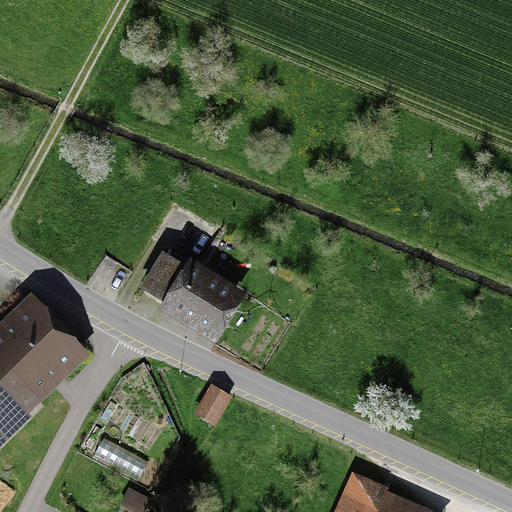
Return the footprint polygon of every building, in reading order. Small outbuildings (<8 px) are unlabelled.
[(231,297),(180,264),(159,297),(210,329),(231,297)] [(0,418),(71,352),(31,309),(0,338),(0,418)] [(229,397),(209,386),(195,410),(215,422),(229,397)] [(433,511),(348,476),(333,511),(433,511)] [(145,511),(151,500),(127,490),(120,505),(137,511),(145,511)]
